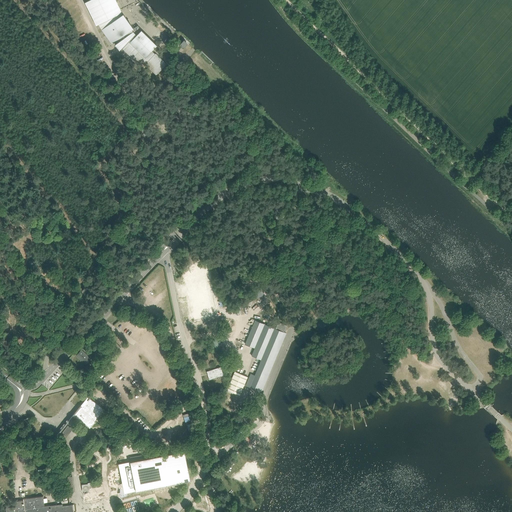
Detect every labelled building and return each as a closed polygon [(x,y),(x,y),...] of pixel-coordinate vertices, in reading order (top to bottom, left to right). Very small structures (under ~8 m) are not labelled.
[(116,0),(88,0),(85,2),(97,25),(99,24),(102,29),(101,29),(112,44),(116,41),(117,42),(115,43),(121,49),(122,47),(123,49),(138,63),(142,59),(146,63),(145,64),(156,75),(167,64),(156,53),(155,54),(151,50),(155,46),(140,31),(138,34),(133,29),(134,29),(125,16),(123,14),(122,13),(116,0)] [(253,289),(257,298),(264,295),(259,286),(253,289)] [(206,296),(196,319),(241,338),(251,314),(206,296)] [(246,385),(250,387),(255,389),(259,391),(287,325),(278,322),(276,328),(255,320),(245,344),(255,348),(252,356),(261,360),(255,375),(250,373),(246,385)] [(91,359),(85,353),(82,350),(76,355),(86,364),(91,359)] [(210,379),(215,377),(224,375),(221,367),(215,369),(210,371),(211,374),(208,374),(210,379)] [(235,371),(227,390),(240,395),(247,376),(235,371)] [(88,396),(70,418),(71,419),(74,416),(75,417),(76,416),(90,428),(105,410),(90,398),(88,401),(87,400),(89,397),(88,396)] [(68,425),(59,436),(64,440),(73,429),(68,425)] [(185,450),(119,463),(125,493),(129,493),(186,481),(191,480),(185,450)] [(88,497),(97,496),(95,482),(83,483),(84,495),(88,494),(88,497)] [(73,511),(73,504),(63,506),(63,504),(50,505),(45,506),(43,496),(23,498),(23,500),(15,501),(16,506),(6,507),(6,511),(73,511)]
